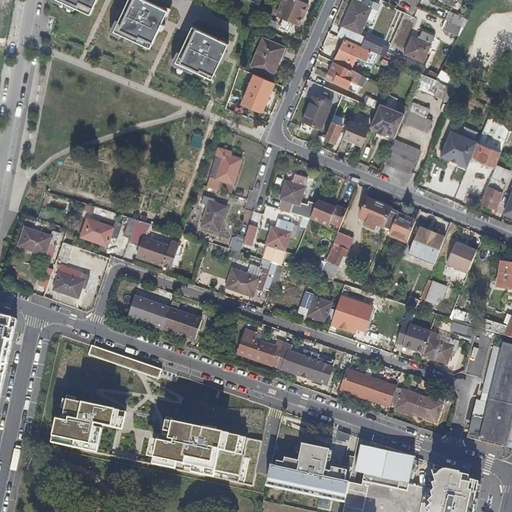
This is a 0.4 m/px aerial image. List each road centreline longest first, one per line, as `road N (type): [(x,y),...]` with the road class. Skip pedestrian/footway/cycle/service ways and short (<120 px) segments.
road 1 (residential): [(451,450),(468,385),(122,269),(94,328)]
road 2 (residential): [(511,237),(273,141),(331,0)]
road 3 (residential): [(94,328),(451,450)]
road 4 (residential): [(0,485),(37,309)]
road 5 (residential): [(0,159),(32,0)]
